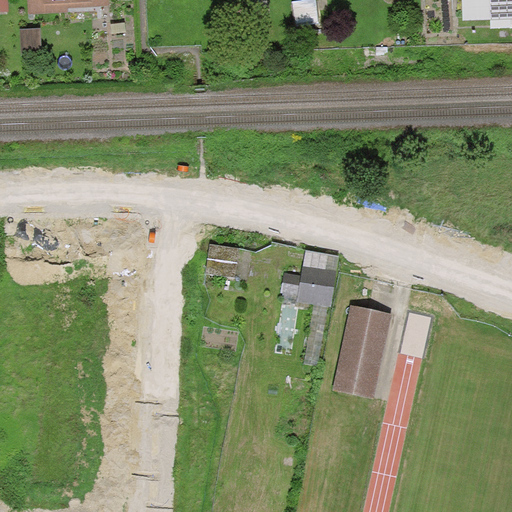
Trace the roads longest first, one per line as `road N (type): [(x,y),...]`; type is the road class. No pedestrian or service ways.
road 1 (residential): [(168,194),(347,229),(511,285)]
road 2 (residential): [(147,511),(168,194)]
road 3 (residential): [(0,190),(168,194)]
